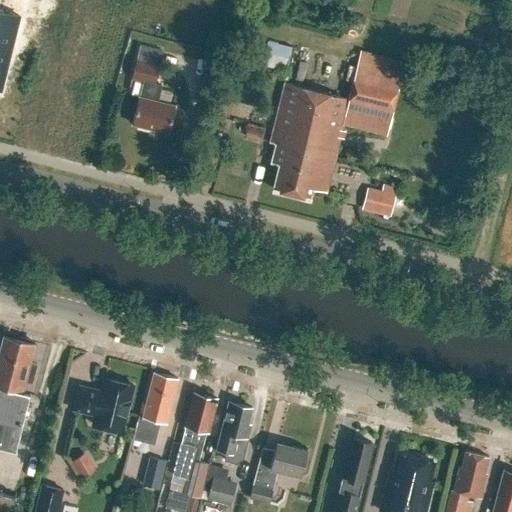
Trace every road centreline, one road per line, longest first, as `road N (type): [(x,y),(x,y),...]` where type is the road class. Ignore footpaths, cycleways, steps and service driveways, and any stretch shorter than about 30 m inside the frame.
road 1 (secondary): [(511,421),(0,291)]
road 2 (unclassified): [(511,298),(0,169)]
